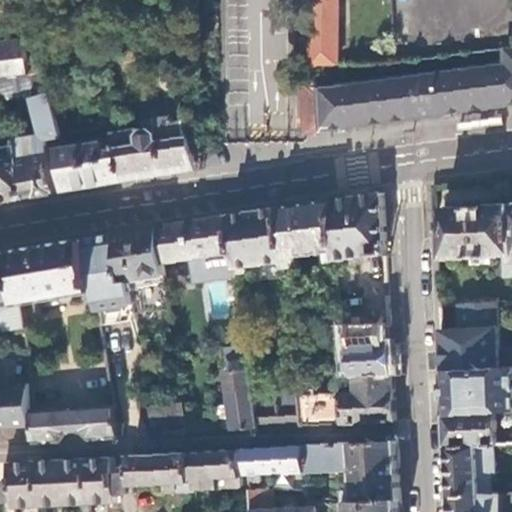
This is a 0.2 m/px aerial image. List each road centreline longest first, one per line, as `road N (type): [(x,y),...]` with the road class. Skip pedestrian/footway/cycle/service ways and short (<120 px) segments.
road 1 (residential): [(0,452),(419,428)]
road 2 (secondary): [(0,228),(402,158)]
road 3 (residential): [(419,428),(402,158)]
